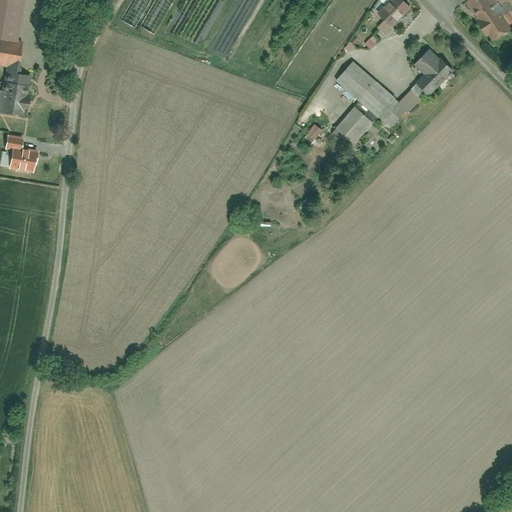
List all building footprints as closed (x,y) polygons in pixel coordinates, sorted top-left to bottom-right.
[(16,38),(22,0),(0,0),(0,62),(5,64),(17,66),(22,39),(16,38)] [(411,6),(404,0),(388,0),(376,12),(383,20),(390,26),(411,6)] [(487,34),(491,40),(509,29),(494,4),(491,0),(466,0),(478,19),(475,21),(484,36),(487,34)] [(511,8),(502,14),(508,24),(511,21),(511,8)] [(376,26),(384,35),(391,28),(390,26),(383,20),(376,26)] [(375,35),(367,44),(373,49),(381,40),(375,35)] [(354,51),(357,45),(352,42),(348,49),(354,51)] [(450,71),(428,48),(412,63),(423,74),(415,82),(426,93),(450,71)] [(354,60),(335,79),(376,118),(378,116),(390,127),(406,110),(397,101),(354,60)] [(5,64),(3,79),(27,83),(29,71),(16,69),(17,66),(5,64)] [(27,83),(3,79),(1,88),(0,87),(0,111),(21,116),(27,83)] [(420,100),(409,89),(397,101),(406,110),(408,112),(420,100)] [(371,122),(352,106),(330,131),(349,148),(371,122)] [(315,123),(307,133),(314,140),(323,129),(315,123)] [(22,136),(6,134),(4,146),(20,148),(22,136)] [(36,151),(10,148),(7,168),(31,171),(32,163),(35,163),(36,151)]
